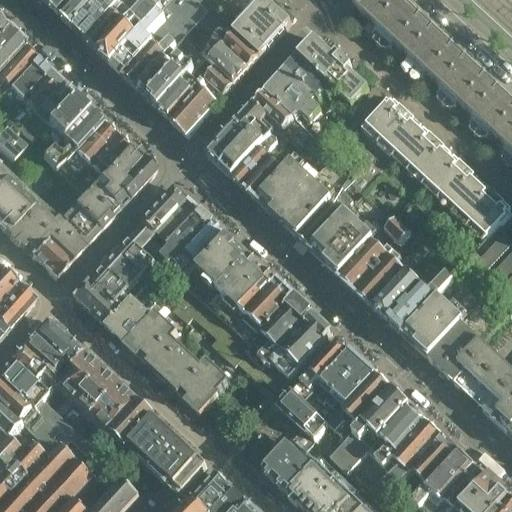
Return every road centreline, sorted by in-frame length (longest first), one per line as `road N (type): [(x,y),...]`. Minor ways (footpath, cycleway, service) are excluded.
road 1 (unclassified): [(181,170),(511,471)]
road 2 (residential): [(54,304),(278,511)]
road 3 (unclassified): [(0,0),(181,170)]
road 4 (residential): [(333,0),(181,170)]
road 5 (residential): [(181,170),(54,304)]
